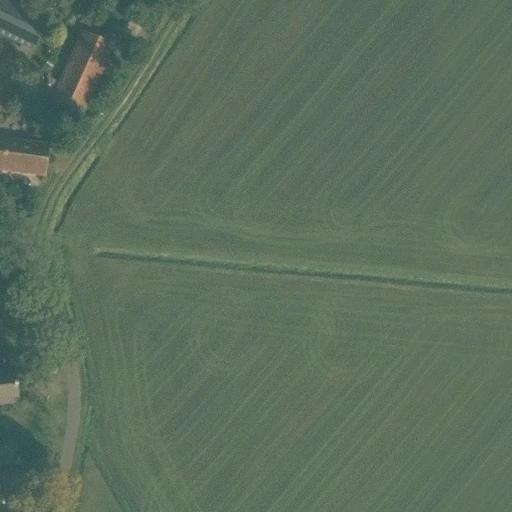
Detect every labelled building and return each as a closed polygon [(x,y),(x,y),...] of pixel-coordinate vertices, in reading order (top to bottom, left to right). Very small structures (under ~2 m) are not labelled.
[(0,0),(0,35),(34,52),(50,17),(13,0),(0,0)] [(104,40),(114,44),(119,31),(110,27),(104,40)] [(51,106),(80,119),(113,46),(84,33),(51,106)] [(49,148),(0,141),(0,171),(45,178),(49,148)] [(15,372),(5,373),(0,373),(0,405),(18,404),(15,372)] [(0,496),(5,496),(6,504),(27,502),(25,479),(4,480),(3,472),(0,472),(0,496)]
